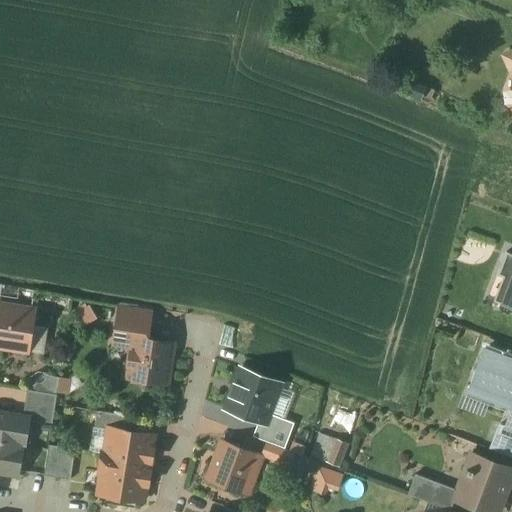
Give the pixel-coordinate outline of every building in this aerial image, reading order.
[(511,83),(511,100),(505,117),(511,118),(511,48),(498,56),(511,83)] [(511,266),(501,296),(511,299),(511,266)] [(35,310),(24,308),(0,304),(0,346),(28,351),(35,310)] [(153,314),(110,306),(103,353),(123,356),(118,384),(170,391),(176,340),(150,336),(153,314)] [(511,359),(484,349),(469,390),(511,406),(511,359)] [(280,383),(241,368),(226,408),(265,423),(280,384),(280,383)] [(501,423),(491,449),(511,457),(511,407),(506,425),(501,423)] [(341,409),(333,423),(349,431),(356,416),(341,409)] [(30,416),(0,411),(0,473),(18,476),(21,459),(17,459),(19,447),(25,447),(26,441),(22,440),(24,428),(28,429),(30,416)] [(154,435),(109,428),(105,453),(105,454),(149,461),(149,462),(151,462),(154,448),(151,448),(154,435)] [(340,466),(348,442),(317,432),(310,456),(340,466)] [(223,440),(208,481),(247,496),(262,454),(223,440)] [(74,451),(48,447),(43,477),(69,482),(74,451)] [(149,461),(105,454),(105,453),(102,453),(99,473),(102,473),(99,494),(114,496),(114,498),(127,500),(127,498),(143,501),(146,485),(148,485),(150,472),(148,472),(149,462),(149,461)] [(497,511),(511,473),(511,469),(472,454),(459,490),(456,499),(491,511),(497,511)] [(315,466),(303,492),(318,499),(322,490),(336,494),(343,477),(315,466)] [(451,510),(456,499),(459,490),(416,474),(408,494),(440,506),(451,510)]
